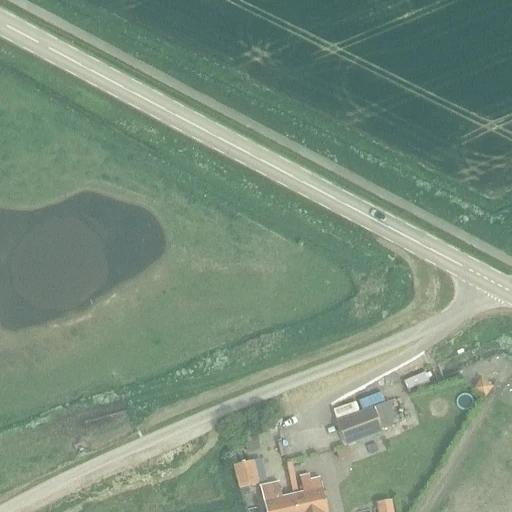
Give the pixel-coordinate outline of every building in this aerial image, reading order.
[(393,386),(409,428),(433,418),(416,377),(393,386)] [(348,445),(382,432),(373,409),(339,423),(348,445)] [(239,489),(258,485),(253,462),(234,466),(239,489)] [(303,495),(294,497),(297,511),(327,511),(320,480),(307,483),(306,477),(300,478),(303,495)] [(279,484),(260,488),(265,511),(297,511),(294,497),(282,499),(279,484)]
